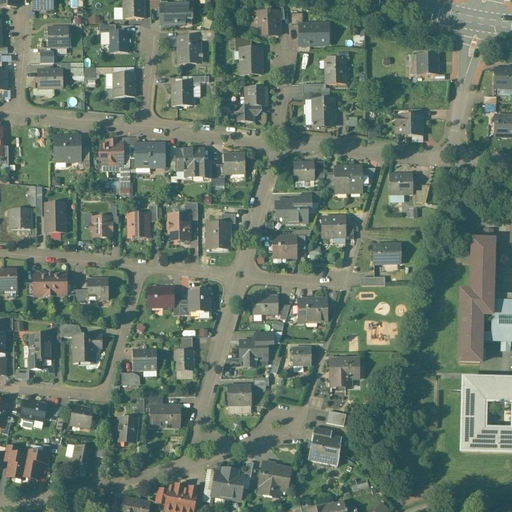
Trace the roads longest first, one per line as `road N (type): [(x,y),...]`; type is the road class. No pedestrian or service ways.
road 1 (residential): [(141,267),(105,384),(0,381)]
road 2 (residential): [(238,278),(183,465)]
road 3 (residential): [(0,503),(183,465)]
road 4 (residential): [(274,143),(450,159)]
road 5 (residential): [(141,267),(0,251)]
road 6 (residential): [(479,21),(450,159)]
road 7 (residential): [(274,143),(238,278)]
road 8 (residential): [(144,126),(274,143)]
road 9 (residential): [(18,113),(144,126)]
road 10 (residential): [(183,465),(298,415)]
